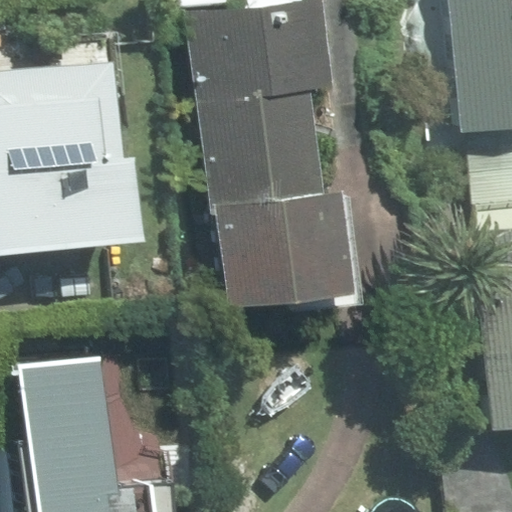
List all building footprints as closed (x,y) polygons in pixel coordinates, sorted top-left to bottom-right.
[(298,0),(218,0),(165,6),(197,292),(263,285),(265,303),(326,296),(314,188),(297,190),(285,80),(307,78),(298,0)] [(511,0),(424,0),(438,123),(511,115),(511,0)] [(0,237),(102,227),(85,56),(0,64),(0,237)] [(511,217),(443,225),(464,418),(511,412),(511,217)] [(68,351),(0,355),(0,511),(118,511),(116,474),(77,477),(68,351)] [(258,511),(258,433),(203,433),(203,511),(258,511)]
